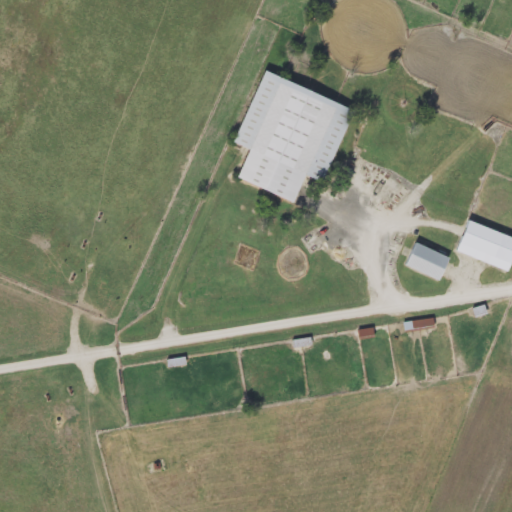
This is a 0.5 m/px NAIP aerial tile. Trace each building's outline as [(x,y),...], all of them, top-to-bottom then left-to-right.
[(231,142),(258,71),(349,106),(320,181),(300,173),(290,200),(231,178),(243,147),(231,142)] [(511,256),(506,271),(452,250),(464,218),(511,236),(511,256)] [(438,280),(401,265),(411,241),(448,256),(438,280)] [(309,343),(292,346),(291,340),(308,336),(309,343)] [(165,358),(183,356),(184,366),(166,368),(165,358)]
